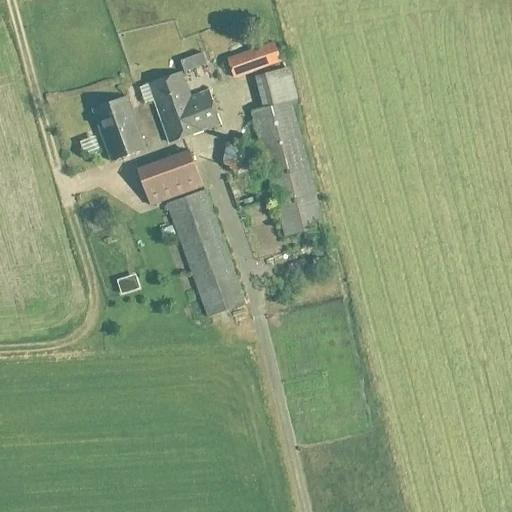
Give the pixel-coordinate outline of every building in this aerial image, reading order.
[(281,64),(273,44),(228,60),(236,79),(281,64)] [(255,76),(261,108),(297,101),(288,69),(255,76)] [(222,125),(210,92),(190,99),(182,73),(148,85),(169,144),(202,132),(222,125)] [(92,110),(111,163),(145,151),(125,98),(92,110)] [(251,113),(283,239),(324,227),(290,103),(251,113)] [(223,163),(237,175),(254,169),(257,152),(244,139),(226,145),(223,163)] [(137,171),(150,208),(203,188),(189,152),(137,171)] [(166,206),(207,318),(245,304),(204,192),(166,206)]
